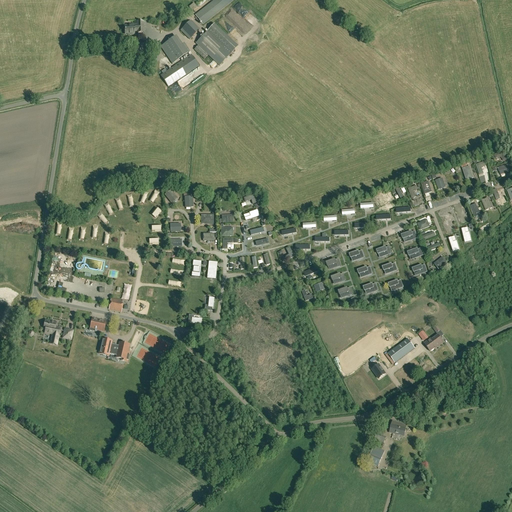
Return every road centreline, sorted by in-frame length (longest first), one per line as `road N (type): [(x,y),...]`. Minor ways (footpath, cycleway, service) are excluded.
road 1 (unclassified): [(169,330),(42,299),(34,289),(65,93)]
road 2 (unclassified): [(281,436),(378,410),(511,324)]
road 3 (residential): [(225,277),(264,273),(395,226)]
road 4 (unclassified): [(281,436),(169,330)]
